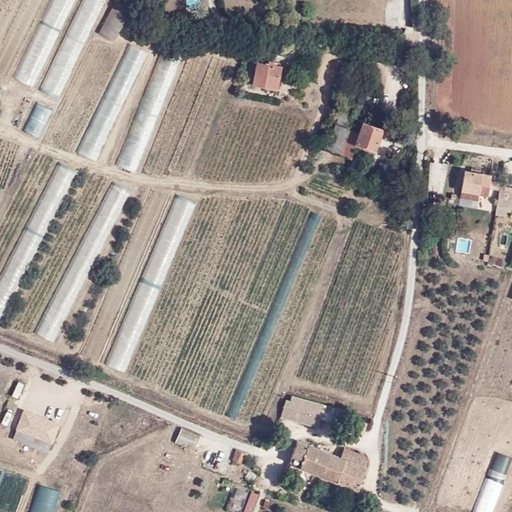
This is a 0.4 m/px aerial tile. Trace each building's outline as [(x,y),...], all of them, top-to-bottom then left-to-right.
[(32,86),(74,0),(51,0),(14,78),(32,86)] [(106,0),(82,0),(39,90),(58,99),(106,0)] [(115,39),(133,0),(114,0),(100,31),(115,39)] [(252,85),(264,87),(264,83),(278,85),(281,67),(257,62),(252,85)] [(38,138),(51,111),(35,104),(22,130),(38,138)] [(374,150),(383,128),(363,121),(359,132),(348,128),(353,113),(341,109),(327,150),(350,158),(355,142),(374,150)] [(499,191),(501,182),(498,182),(499,176),(465,171),(461,191),(479,193),(487,195),(489,189),(499,191)] [(506,184),(501,182),(499,191),(497,206),(511,209),(511,191),(505,190),(506,184)] [(479,193),(461,191),(460,197),(478,200),(479,193)] [(484,511),(511,435),(511,300),(435,511),(484,511)] [(339,423),(342,412),(291,398),(290,400),(286,399),(281,416),(317,426),(320,418),(339,423)] [(366,418),(342,412),(339,423),(363,430),(366,418)] [(322,474),(329,453),(296,441),(288,461),(322,474)] [(148,511),(166,467),(104,442),(76,511),(148,511)] [(339,456),(329,453),(322,474),(358,489),(366,466),(363,465),(366,457),(344,447),(339,456)] [(245,453),(236,449),(232,459),(241,463),(245,453)] [(294,479),(290,493),(299,497),(304,482),(294,479)] [(511,511),(511,479),(500,511),(511,511)] [(343,511),(350,511),(353,504),(347,502),(343,511)]
